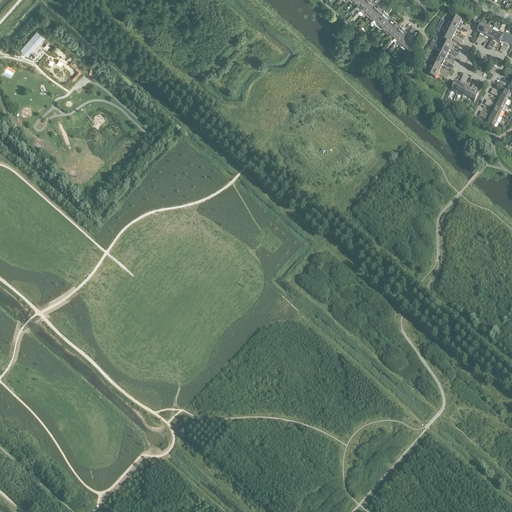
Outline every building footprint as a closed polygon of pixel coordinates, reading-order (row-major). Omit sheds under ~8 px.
[(372,0),(368,0),(361,8),(365,11),(374,1),(372,0)] [(374,1),(365,11),(369,15),(378,5),(374,1)] [(378,5),(369,15),(373,19),(382,8),(378,5)] [(382,8),(373,19),(377,22),(386,12),(382,8)] [(386,12),(377,22),(381,26),(390,16),(386,12)] [(390,16),(381,26),(385,29),(394,19),(390,16)] [(461,21),(454,17),(451,23),(462,29),(464,26),(459,24),(461,21)] [(394,19),(385,29),(389,33),(398,23),(394,19)] [(462,29),(451,23),(449,22),(446,28),(448,29),(455,32),(457,29),(461,31),(462,29)] [(398,23),(389,33),(393,37),(402,26),(398,23)] [(487,28),(481,25),(477,32),(480,34),(478,38),(481,40),(487,28)] [(402,26),(393,37),(397,40),(406,30),(402,26)] [(492,31),(487,28),(481,40),(483,41),(485,36),(488,38),(492,31)] [(455,32),(448,29),(445,34),(457,40),(458,38),(454,35),(455,32)] [(406,30),(397,40),(401,44),(410,34),(406,30)] [(44,38),(37,31),(20,50),(28,56),(44,38)] [(498,34),(492,31),(488,38),(492,40),(489,44),(492,45),(498,34)] [(410,34),(401,44),(406,47),(410,42),(411,43),(414,40),(413,39),(415,37),(410,34)] [(457,40),(445,34),(442,40),(445,41),(450,43),(451,40),(456,42),(457,40)] [(503,36),(498,34),(492,45),(494,46),(496,42),(500,44),(501,41),(505,34),(503,36)] [(511,37),(505,34),(501,41),(504,43),(502,47),(505,48),(511,37)] [(452,45),(450,43),(445,41),(442,47),(454,53),(455,50),(451,48),(452,45)] [(454,53),(442,47),(439,52),(447,56),(448,53),(453,55),(454,53)] [(447,56),(439,52),(437,58),(448,64),(450,61),(445,59),(447,56)] [(448,64),(437,58),(434,57),(432,63),(434,64),(441,67),(443,64),(447,66),(448,64)] [(82,72),(71,63),(70,65),(79,72),(72,80),(74,82),(82,72)] [(441,67),(434,64),(431,69),(443,75),(444,73),(439,71),(441,67)] [(443,75),(431,69),(428,75),(435,79),(437,75),(441,78),(443,75)] [(459,84),(456,82),(452,89),(458,92),(464,80),(461,79),(459,84)] [(464,80),(458,92),(464,95),(467,88),(464,86),(466,82),(464,80)] [(471,89),(467,88),(464,95),(469,98),(475,86),(473,85),(471,89)] [(475,86),(469,98),(475,101),(479,93),(475,92),(478,87),(475,86)] [(511,94),(507,92),(504,91),(502,94),(498,92),(496,94),(508,100),(511,94)] [(508,100),(496,94),(495,96),(500,99),(498,102),(506,105),(508,100)] [(506,105),(498,102),(497,105),(492,103),(491,105),(503,111),(506,105)] [(503,111),(491,105),(490,108),(494,110),(493,113),(500,117),(503,111)] [(500,117),(493,113),(491,117),(486,114),(485,116),(497,122),(500,117)] [(497,122),(485,116),(484,119),(489,121),(487,125),(494,128),(497,122)]
